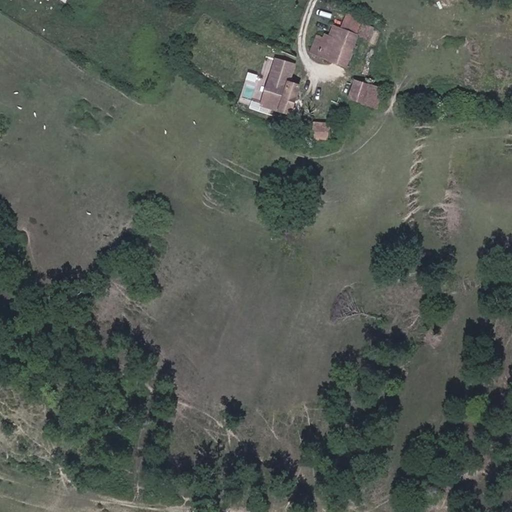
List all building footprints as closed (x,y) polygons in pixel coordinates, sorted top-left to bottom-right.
[(346,66),(356,31),(327,21),(322,38),(315,36),(309,55),(346,66)] [(278,52),(267,48),(247,111),(262,115),(264,110),(287,116),(295,87),(287,83),(292,65),(276,60),(278,52)] [(276,60),(292,65),(294,57),(283,53),(278,52),(276,60)] [(376,88),(350,79),(345,95),(372,103),(376,88)] [(328,125),(314,122),(312,138),(326,139),(328,125)]
